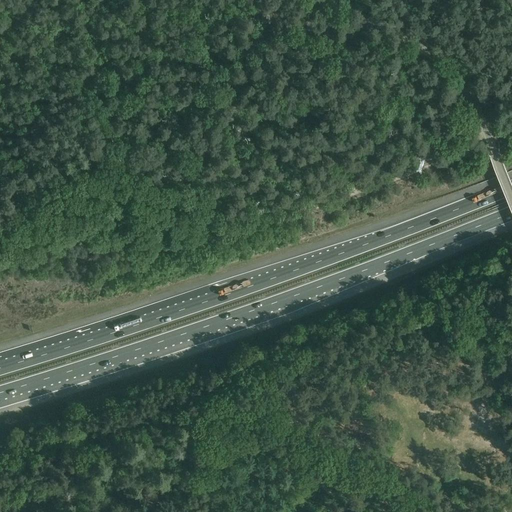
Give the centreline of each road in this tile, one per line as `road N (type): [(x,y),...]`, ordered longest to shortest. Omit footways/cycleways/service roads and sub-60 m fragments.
road 1 (motorway): [(511,187),(290,272),(0,368)]
road 2 (motorway): [(0,392),(511,213)]
road 3 (unclassified): [(511,195),(466,89),(426,44),(383,26),(289,25),(227,0)]
